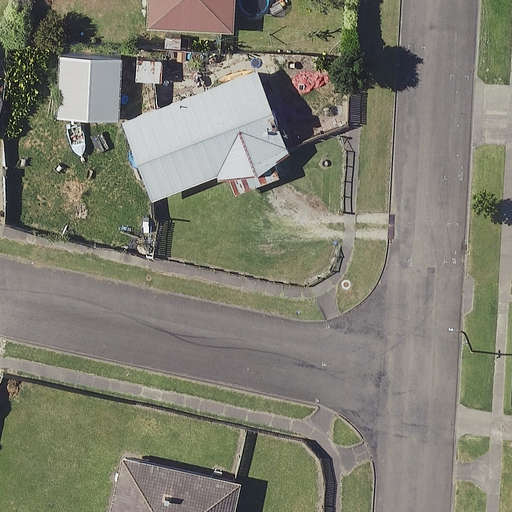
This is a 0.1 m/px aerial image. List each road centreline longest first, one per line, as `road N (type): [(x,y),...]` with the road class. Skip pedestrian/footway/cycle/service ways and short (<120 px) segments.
road 1 (residential): [(0,291),(328,361),(423,373)]
road 2 (residential): [(444,0),(423,373)]
road 3 (residential): [(423,373),(417,511)]
